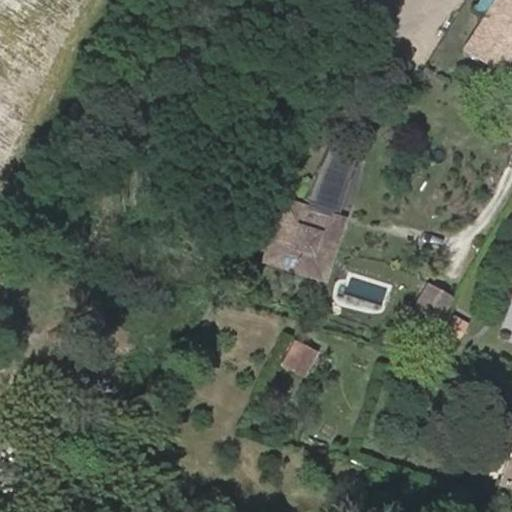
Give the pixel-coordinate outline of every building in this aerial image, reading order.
[(495,0),(462,49),(496,71),(511,47),(511,0),(505,0),(504,1),(502,0),(495,0)] [(423,66),(435,49),(423,41),(408,64),(421,70),(423,66)] [(282,204),(266,255),(318,271),(333,220),(328,218),(330,212),(333,213),(344,180),(352,162),(326,150),(302,201),(306,204),(304,211),(282,204)] [(357,161),(353,159),(352,162),(344,180),(348,182),(357,161)] [(318,271),(266,255),(264,262),(321,279),(340,222),(333,220),(318,271)] [(450,299),(426,286),(404,322),(428,336),(450,299)] [(451,324),(442,338),(455,346),(464,331),(451,324)] [(296,344),(285,366),(303,376),(314,353),(296,344)] [(511,444),(499,484),(511,487),(511,444)]
